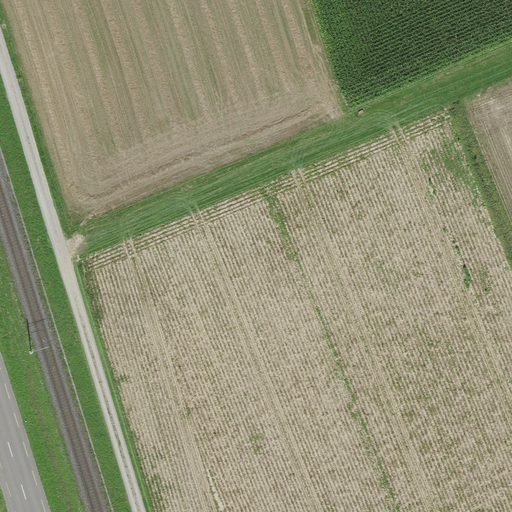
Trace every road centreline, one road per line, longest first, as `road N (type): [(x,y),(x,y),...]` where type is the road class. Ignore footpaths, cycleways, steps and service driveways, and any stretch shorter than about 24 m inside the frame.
road 1 (track): [(0,23),(145,511)]
road 2 (track): [(511,66),(66,236)]
